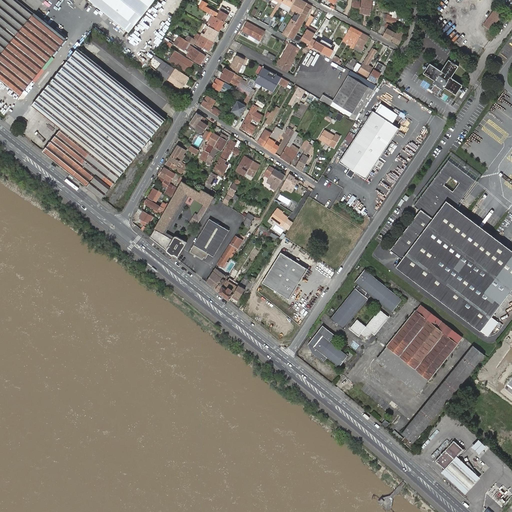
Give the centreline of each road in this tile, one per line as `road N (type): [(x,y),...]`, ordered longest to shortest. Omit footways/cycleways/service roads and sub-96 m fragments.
road 1 (residential): [(440,126),(285,358)]
road 2 (secondary): [(465,511),(285,358)]
road 3 (secondary): [(279,366),(450,511)]
road 4 (secondary): [(113,232),(279,366)]
road 5 (secondary): [(285,358),(119,225)]
road 6 (residential): [(190,101),(326,191)]
road 7 (secondary): [(119,225),(0,128)]
road 8 (secondary): [(0,140),(113,232)]
road 9 (tertiary): [(190,101),(119,225)]
